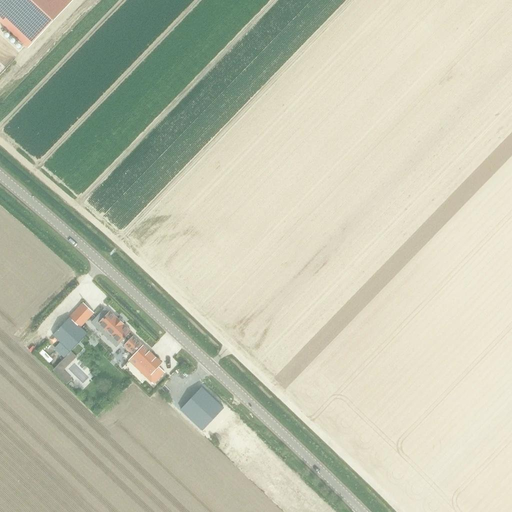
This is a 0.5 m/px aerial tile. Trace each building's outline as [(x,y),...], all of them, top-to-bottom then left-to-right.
[(0,0),(0,18),(28,45),(70,0),(0,0)] [(60,342),(55,348),(65,357),(86,334),(79,328),(93,313),(83,303),(53,335),(60,342)] [(105,310),(92,323),(116,346),(121,342),(128,334),(130,332),(123,325),(124,324),(117,318),(110,312),(108,313),(105,310)] [(52,325),(46,331),(51,336),(57,329),(52,325)] [(128,334),(121,342),(125,345),(134,355),(129,360),(153,384),(164,373),(158,367),(162,363),(144,345),(143,346),(133,336),(132,337),(128,334)] [(52,360),(41,348),(36,354),(47,365),(52,360)] [(165,356),(173,365),(182,358),(174,348),(165,356)] [(87,382),(98,369),(79,354),(68,367),(87,382)] [(201,388),(181,409),(203,430),(223,409),(201,388)]
